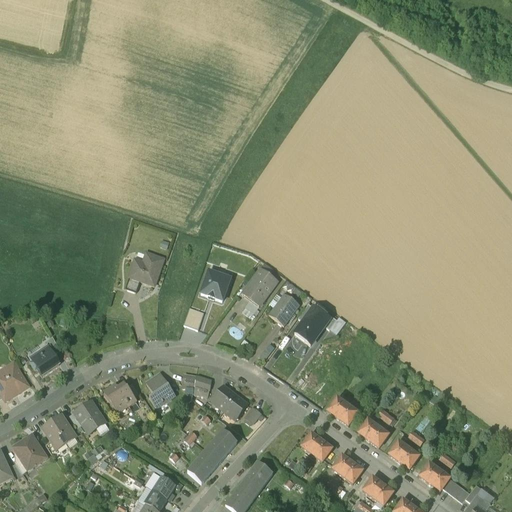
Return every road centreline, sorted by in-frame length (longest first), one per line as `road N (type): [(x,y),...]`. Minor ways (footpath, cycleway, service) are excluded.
road 1 (residential): [(291,404),(215,361),(138,354),(85,373),(0,428)]
road 2 (track): [(511,91),(327,0)]
road 3 (residential): [(445,511),(291,404)]
road 4 (residential): [(195,511),(291,404)]
